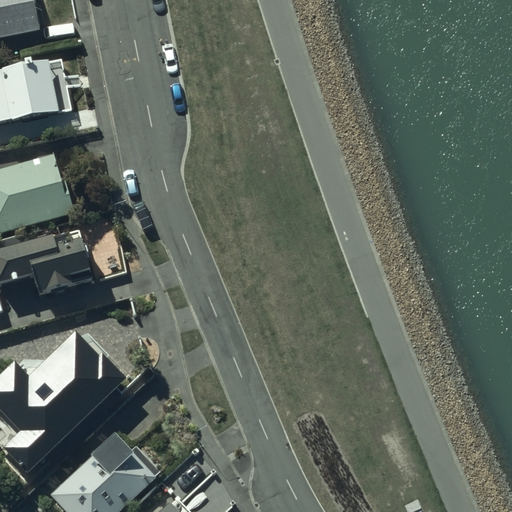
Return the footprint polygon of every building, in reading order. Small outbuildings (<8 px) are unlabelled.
[(0,0),(0,41),(41,33),(33,0),(0,0)] [(6,72),(0,72),(0,123),(14,121),(15,122),(60,114),(50,62),(23,66),(24,70),(16,71),(16,67),(5,69),(6,72)] [(54,158),(0,172),(0,235),(75,216),(74,212),(90,208),(83,181),(65,186),(60,167),(57,168),(54,158)] [(34,279),(39,296),(92,281),(79,233),(54,241),(53,239),(25,246),(25,245),(0,251),(0,288),(14,284),(14,285),(34,279)] [(33,374),(17,358),(0,373),(0,418),(24,443),(20,447),(43,471),(133,384),(80,329),(33,374)] [(122,511),(162,475),(136,447),(131,452),(116,436),(51,498),(64,511),(122,511)] [(188,511),(178,501),(171,507),(170,507),(164,511),(188,511)]
